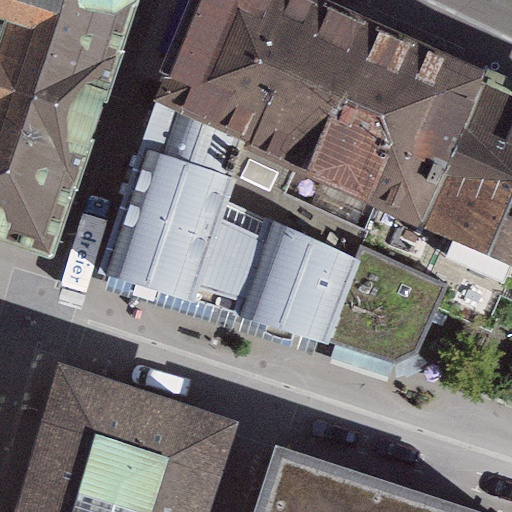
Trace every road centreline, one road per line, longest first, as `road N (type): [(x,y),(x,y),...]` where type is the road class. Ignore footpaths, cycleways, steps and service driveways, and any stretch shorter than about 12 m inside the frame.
road 1 (residential): [(173,0),(60,311)]
road 2 (residential): [(511,459),(273,383)]
road 3 (residential): [(273,383),(60,311)]
road 4 (residential): [(60,311),(0,503)]
road 5 (residential): [(231,511),(273,383)]
